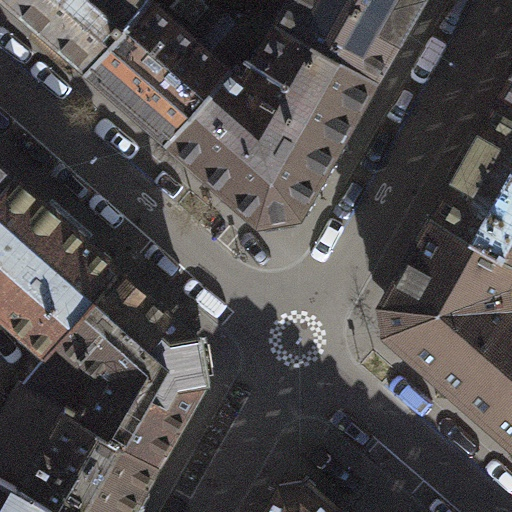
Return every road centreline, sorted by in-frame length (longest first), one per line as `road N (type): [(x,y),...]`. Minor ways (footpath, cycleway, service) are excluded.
road 1 (residential): [(491,0),(298,345)]
road 2 (residential): [(298,345),(0,87)]
road 3 (residential): [(486,511),(298,345)]
road 4 (residential): [(298,345),(204,511)]
